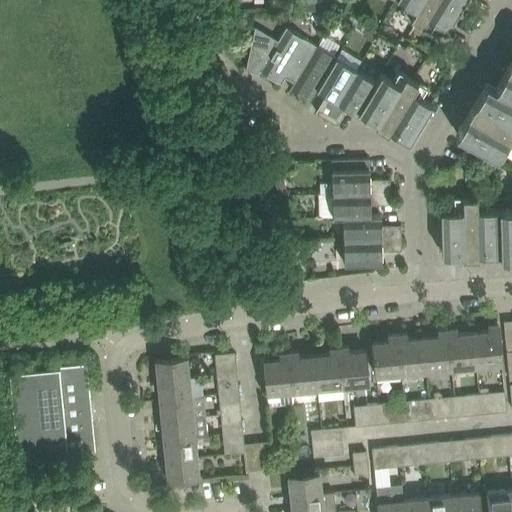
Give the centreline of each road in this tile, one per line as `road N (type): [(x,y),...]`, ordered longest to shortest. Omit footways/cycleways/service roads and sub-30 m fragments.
road 1 (residential): [(201,511),(158,510),(128,493),(115,368),(124,352),(138,340),(427,288)]
road 2 (residential): [(427,288),(416,167),(511,7)]
